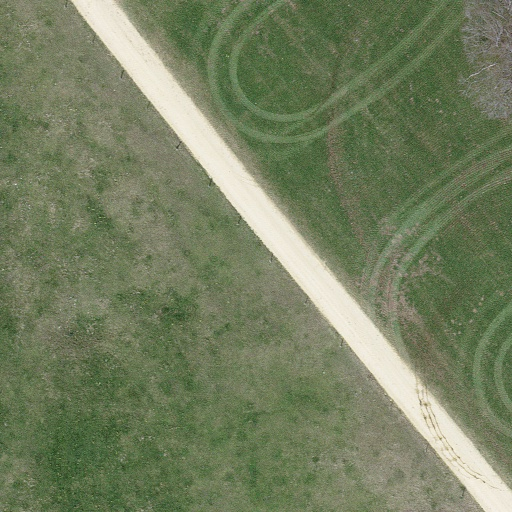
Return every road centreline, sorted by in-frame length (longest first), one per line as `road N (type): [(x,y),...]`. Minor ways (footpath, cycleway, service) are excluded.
road 1 (track): [(511,495),(167,92)]
road 2 (track): [(87,0),(167,92)]
